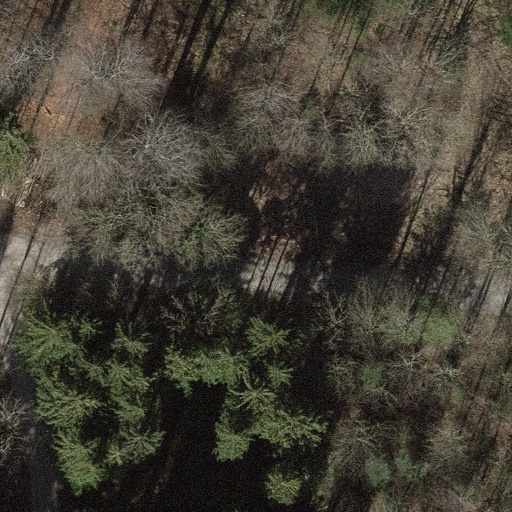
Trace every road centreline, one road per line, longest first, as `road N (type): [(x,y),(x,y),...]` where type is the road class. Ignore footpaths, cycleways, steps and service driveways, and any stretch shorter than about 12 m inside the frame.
road 1 (track): [(0,259),(511,289)]
road 2 (track): [(42,511),(33,423),(0,334)]
